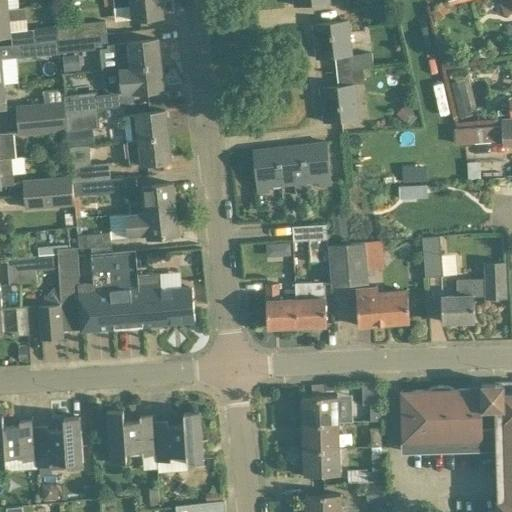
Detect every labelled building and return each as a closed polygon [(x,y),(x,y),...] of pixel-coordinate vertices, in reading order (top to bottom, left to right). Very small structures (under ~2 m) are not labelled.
[(0,0),(0,9),(9,9),(7,0),(0,0)] [(164,15),(162,0),(113,0),(114,5),(114,7),(131,4),(133,19),(164,15)] [(511,0),(500,0),(504,14),(511,11),(511,0)] [(449,11),(441,3),(431,14),(439,21),(449,11)] [(0,35),(10,35),(10,31),(9,20),(26,18),(25,8),(9,9),(0,9),(0,35)] [(353,69),(351,54),(347,20),(314,24),(317,58),(336,56),(337,70),(325,71),(326,72),(353,69)] [(58,25),(60,39),(107,33),(106,21),(58,25)] [(59,39),(60,39),(58,25),(34,28),(34,29),(35,42),(59,39)] [(59,39),(61,52),(108,47),(107,33),(60,39),(59,39)] [(160,63),(158,38),(130,41),(117,42),(118,54),(117,54),(119,68),(160,63)] [(35,42),(14,44),(15,57),(61,53),(61,52),(59,39),(35,42)] [(82,71),(80,54),(63,56),(64,73),(82,71)] [(135,92),(163,89),(160,63),(119,68),(120,81),(121,81),(122,92),(135,91),(135,92)] [(359,118),(355,83),(353,69),(326,72),(337,71),(339,85),(321,87),(325,122),(359,118)] [(445,80),(433,82),(438,114),(450,112),(445,80)] [(67,114),(98,110),(96,92),(65,95),(67,114)] [(18,104),(20,118),(67,114),(65,95),(64,95),(64,99),(18,104)] [(472,114),(469,103),(456,106),(459,117),(472,114)] [(413,113),(414,112),(405,104),(397,113),(406,121),(407,120),(411,123),(417,117),(413,113)] [(68,129),(99,126),(98,110),(67,114),(68,129)] [(127,139),(168,134),(165,110),(137,112),(137,113),(125,115),(126,126),(127,139)] [(21,135),(68,129),(67,114),(20,118),(21,135)] [(511,117),(510,118),(500,118),(501,125),(502,140),(502,145),(511,144),(511,117)] [(502,140),(501,125),(454,128),(455,143),(502,140)] [(71,146),(89,143),(86,129),(69,132),(71,146)] [(14,130),(0,131),(0,158),(12,157),(16,157),(14,130)] [(143,164),(171,160),(168,134),(127,139),(128,153),(129,153),(130,164),(143,163),(143,164)] [(331,184),(327,141),(303,144),(307,181),(319,179),(320,185),(331,184)] [(301,144),(278,147),(283,184),(294,182),(295,187),(304,186),(308,186),(307,181),(303,144),(303,142),(301,143),(301,144)] [(69,146),(71,175),(72,182),(110,178),(109,162),(90,163),(89,145),(69,146)] [(253,149),(258,192),(270,190),(269,185),(283,184),(278,147),(278,145),(277,145),(277,147),(253,149)] [(0,185),(14,184),(12,157),(0,158),(0,185)] [(468,179),(481,178),(480,161),(467,161),(468,179)] [(414,180),(426,179),(426,168),(419,168),(414,173),(414,180)] [(24,179),(26,193),(73,189),(72,182),(71,175),(24,179)] [(73,189),(73,195),(79,195),(119,191),(117,177),(110,178),(72,182),(73,189)] [(176,207),(173,182),(141,185),(143,201),(129,202),(130,213),(180,208),(180,207),(176,207)] [(400,198),(411,198),(410,185),(399,186),(400,198)] [(305,194),(304,186),(295,187),(295,196),(305,194)] [(62,206),(62,216),(75,215),(73,195),(73,189),(26,193),(27,209),(62,206)] [(180,208),(130,213),(125,213),(128,236),(147,233),(147,238),(179,233),(176,208),(180,208)] [(332,215),(334,237),(347,236),(345,214),(332,215)] [(92,253),(112,251),(110,231),(81,234),(79,216),(75,217),(76,226),(78,247),(91,246),(92,253)] [(310,239),(311,248),(328,247),(329,244),(327,224),(293,226),(293,240),(310,239)] [(440,235),(422,237),(424,276),(443,275),(440,235)] [(383,238),(372,239),(372,267),(384,267),(383,238)] [(368,282),(365,241),(329,244),(332,284),(368,282)] [(279,250),(285,255),(291,255),(290,242),(278,242),(279,250)] [(135,249),(112,251),(92,253),(93,282),(79,283),(77,247),(57,249),(57,254),(58,266),(61,303),(63,330),(82,328),(82,329),(159,324),(158,306),(151,307),(150,302),(143,302),(140,274),(138,275),(135,249)] [(8,258),(10,270),(58,266),(57,254),(8,258)] [(506,297),(505,260),(484,261),(484,278),(456,279),(457,295),(441,296),(442,321),(475,320),(474,295),(485,294),(485,298),(506,297)] [(10,270),(11,284),(37,282),(36,269),(58,268),(58,266),(10,270)] [(159,324),(195,322),(192,288),(161,291),(161,284),(159,273),(140,274),(143,302),(150,302),(151,307),(158,306),(159,324)] [(296,298),(297,325),(327,324),(326,297),(325,297),(325,281),(295,282),(295,298),(296,298)] [(296,298),(295,298),(279,299),(278,283),(266,283),(267,299),(266,300),(267,327),(297,325),(296,298)] [(356,288),(359,325),(410,321),(407,290),(379,292),(379,286),(356,288)] [(63,337),(63,330),(61,303),(39,305),(41,333),(41,338),(63,337)] [(41,333),(39,305),(25,306),(28,334),(41,333)] [(27,345),(18,345),(19,361),(28,361),(27,345)] [(320,391),(325,391),(341,390),(341,382),(312,384),(312,395),(320,395),(320,391)] [(401,390),(402,441),(485,439),(485,434),(483,434),(482,427),(495,427),(496,446),(493,446),(493,448),(496,447),(497,498),(496,499),(496,511),(511,511),(511,392),(504,393),(504,383),(482,384),(482,388),(455,388),(452,387),(450,386),(447,385),(445,385),(442,385),(440,385),(437,385),(434,386),(432,387),(430,388),(427,389),(401,390)] [(302,396),(303,423),(339,421),(338,395),(302,396)] [(380,404),(370,404),(371,420),(381,420),(380,404)] [(145,468),(157,467),(154,421),(154,414),(140,415),(140,420),(124,421),(123,409),(107,410),(110,461),(126,460),(126,452),(143,451),(143,455),(144,455),(145,468)] [(168,420),(154,421),(157,467),(172,466),(171,456),(187,455),(187,463),(204,461),(202,441),(208,441),(208,439),(202,440),(200,411),(184,412),(185,424),(169,425),(168,420)] [(0,414),(0,464),(7,465),(7,469),(36,467),(34,426),(34,419),(20,420),(20,425),(4,426),(3,414),(0,414)] [(48,425),(34,426),(36,467),(40,467),(40,476),(52,476),(52,469),(84,467),(80,416),(64,417),(64,429),(48,430),(48,425)] [(304,448),(339,447),(339,421),(303,423),(304,448)] [(371,428),(371,446),(382,446),(381,427),(371,428)] [(340,473),(339,447),(304,448),(305,475),(340,473)] [(382,482),(382,472),(383,472),(382,453),(372,454),(372,471),(367,472),(367,482),(382,482)] [(366,485),(367,503),(371,503),(371,511),(385,511),(385,502),(387,502),(386,484),(366,485)] [(160,503),(158,486),(145,487),(147,504),(160,503)] [(220,492),(206,493),(207,500),(220,499),(220,492)] [(341,511),(341,493),(305,495),(306,511),(341,511)] [(215,501),(176,504),(176,511),(226,511),(225,500),(215,501)]
